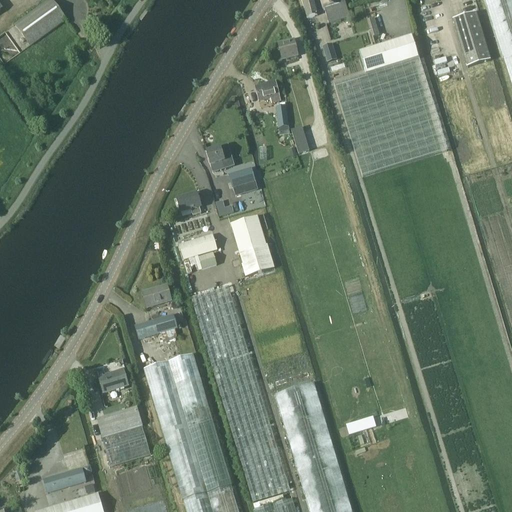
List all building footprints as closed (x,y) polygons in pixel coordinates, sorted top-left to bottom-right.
[(66,20),(51,0),(49,0),(15,25),(30,46),(66,20)] [(302,0),(308,19),(317,16),(312,0),(302,0)] [(339,5),(337,0),(319,0),(323,10),(324,9),(329,24),(350,18),(345,3),(339,5)] [(511,0),(484,0),(489,15),(503,59),(511,86),(511,0)] [(467,68),(490,61),(476,13),(453,20),(467,68)] [(373,36),(380,34),(375,18),(369,20),(373,36)] [(334,85),(359,165),(363,178),(448,152),(412,36),(359,52),(366,75),(334,85)] [(283,62),(299,57),(294,41),(278,45),(283,62)] [(326,58),(336,55),(332,44),(322,47),(326,58)] [(280,103),(275,81),(269,83),(270,84),(256,88),(259,103),(270,100),(272,105),(280,103)] [(276,108),(277,118),(279,128),(283,127),(288,127),(285,107),(276,108)] [(291,131),(298,155),(309,152),(302,128),(291,131)] [(221,148),(206,152),(211,167),(213,173),(234,166),(228,146),(221,148)] [(201,214),(200,209),(202,208),(197,194),(176,200),(181,215),(192,212),(193,217),(201,214)] [(232,207),(225,209),(223,202),(216,204),(219,216),(234,212),(232,207)] [(266,246),(257,217),(231,225),(243,265),(242,266),(246,278),(274,269),(268,246),(266,246)] [(184,261),(218,251),(213,236),(179,246),(184,261)] [(203,271),(217,266),(213,254),(199,258),(203,271)] [(147,310),(172,303),(167,286),(143,293),(147,310)] [(254,504),(290,492),(228,288),(191,299),(254,504)] [(177,338),(175,330),(178,330),(174,315),(135,327),(139,341),(161,334),(164,342),(177,338)] [(238,511),(231,486),(232,486),(193,356),(144,370),(183,501),(184,501),(187,511),(238,511)] [(104,395),(129,388),(123,370),(109,374),(110,375),(99,379),(104,395)] [(352,511),(320,403),(314,383),(275,396),(281,415),(309,511),(352,511)] [(103,438),(143,426),(137,408),(97,420),(103,438)] [(373,418),(346,426),(349,435),(376,428),(373,418)] [(111,468),(148,456),(150,456),(142,428),(102,439),(111,468)] [(82,470),(44,481),(48,494),(62,490),(72,488),(86,483),(82,470)] [(103,511),(98,494),(37,511),(103,511)] [(253,511),(296,511),(293,499),(253,511)]
